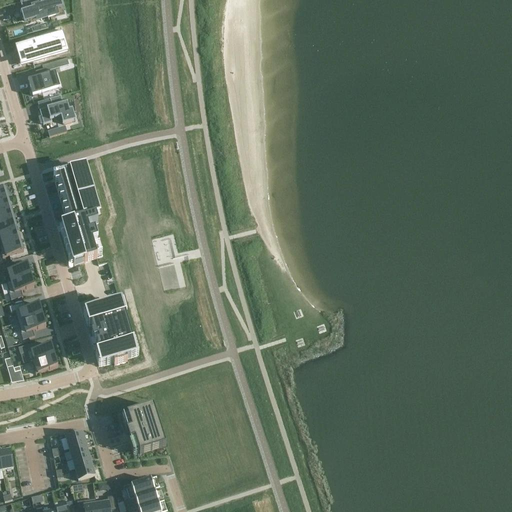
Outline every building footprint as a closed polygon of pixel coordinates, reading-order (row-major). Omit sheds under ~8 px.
[(56,11),(61,9),(58,1),(60,0),(57,0),(49,2),(47,3),(46,0),(29,0),(22,2),(25,10),(22,10),(20,11),(23,20),(24,25),(31,22),(47,18),(48,20),(57,17),(58,17),(56,11)] [(25,40),(32,64),(46,60),(45,58),(52,56),(53,58),(65,54),(62,42),(64,42),(60,29),(25,40)] [(60,89),(55,73),(46,76),(45,73),(60,68),(58,63),(43,67),(44,71),(35,73),(37,79),(28,81),(32,97),(60,89)] [(61,97),(49,100),(49,101),(50,101),(52,108),(47,109),(39,112),(43,125),(43,126),(52,123),(52,122),(51,121),(61,118),(63,125),(62,125),(76,122),(72,110),(69,111),(67,104),(68,104),(67,103),(63,105),(61,98),(61,97)] [(56,137),(54,131),(48,133),(49,139),(56,137)] [(82,168),(52,177),(67,225),(62,226),(74,267),(103,258),(93,226),(98,225),(82,168)] [(0,202),(9,200),(6,189),(0,190),(0,202)] [(0,202),(0,213),(12,210),(9,200),(0,202)] [(0,225),(15,220),(12,210),(0,213),(0,225)] [(0,236),(18,231),(15,220),(0,225),(0,236)] [(18,231),(0,236),(0,238),(2,247),(21,241),(18,231)] [(21,241),(2,247),(6,258),(25,252),(21,241)] [(31,277),(27,266),(14,270),(13,264),(1,267),(3,274),(8,272),(11,282),(11,283),(31,277)] [(34,289),(31,277),(11,283),(11,282),(6,284),(9,295),(11,302),(23,298),(21,292),(34,289)] [(42,317),(39,306),(26,309),(24,304),(9,308),(11,315),(15,313),(18,324),(42,317)] [(98,311),(87,314),(94,334),(92,335),(93,342),(98,340),(99,344),(97,345),(103,367),(114,364),(114,366),(127,362),(127,360),(137,357),(121,304),(111,307),(110,305),(97,309),(98,311)] [(34,338),(33,332),(46,328),(42,317),(18,324),(21,335),(23,341),(34,338)] [(54,357),(51,346),(38,350),(36,344),(24,347),(26,354),(27,354),(30,365),(32,364),(54,357)] [(57,369),(54,357),(32,364),(35,375),(57,369)] [(127,432),(130,443),(135,457),(139,455),(165,447),(153,408),(123,418),(127,432)] [(66,440),(69,451),(86,446),(82,435),(66,440)] [(69,451),(72,461),(89,456),(86,446),(69,451)] [(10,451),(0,453),(0,460),(2,472),(13,470),(10,451)] [(72,461),(75,471),(92,466),(89,456),(72,461)] [(95,477),(92,466),(75,471),(78,482),(95,477)] [(135,499),(134,498),(141,496),(154,492),(150,481),(126,489),(130,500),(135,499)] [(135,499),(138,510),(158,503),(154,492),(141,496),(134,498),(135,499)] [(96,501),(95,501),(96,511),(109,511),(115,510),(113,498),(107,499),(108,501),(96,503),(96,501)] [(96,511),(95,501),(77,503),(78,511),(96,511)] [(55,509),(55,511),(74,511),(72,503),(66,504),(67,507),(55,509)] [(160,511),(158,503),(138,510),(138,511),(160,511)]
